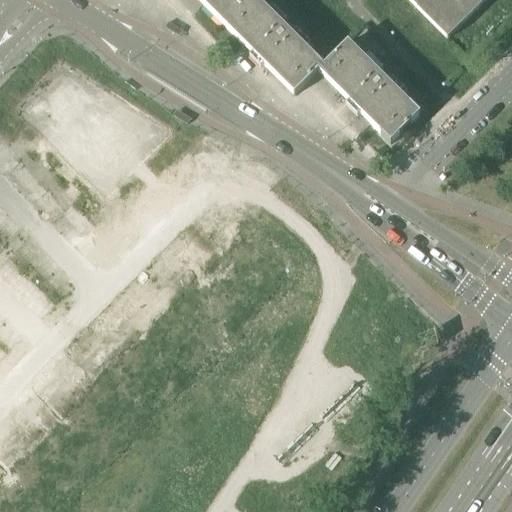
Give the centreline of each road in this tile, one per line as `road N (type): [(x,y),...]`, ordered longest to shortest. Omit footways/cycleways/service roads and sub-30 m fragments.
road 1 (residential): [(391,216),(267,129),(55,0)]
road 2 (residential): [(198,412),(391,216)]
road 3 (primary): [(511,340),(395,511)]
road 4 (residential): [(391,216),(511,78)]
road 5 (residential): [(0,450),(116,332)]
road 6 (residential): [(0,220),(116,332)]
road 7 (residential): [(511,301),(391,216)]
